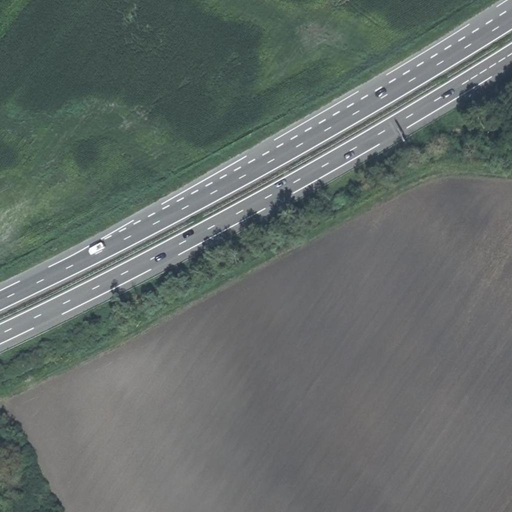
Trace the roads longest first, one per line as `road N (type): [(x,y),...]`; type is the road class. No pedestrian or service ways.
road 1 (motorway): [(0,334),(330,161),(511,51)]
road 2 (motorway): [(511,17),(312,137),(0,300)]
